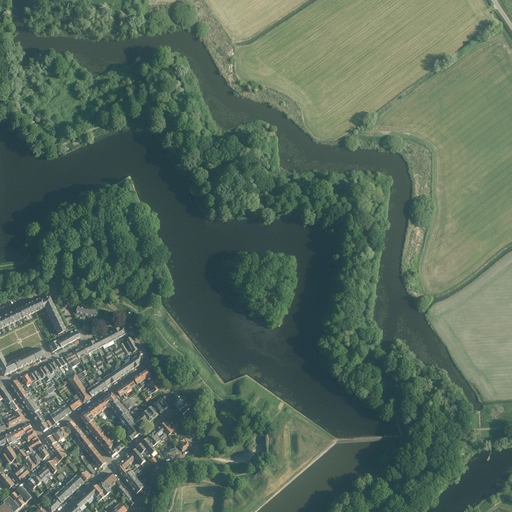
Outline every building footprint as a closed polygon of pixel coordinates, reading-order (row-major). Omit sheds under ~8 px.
[(108,203),(107,210),(115,211),(114,215),(119,216),(120,212),(121,213),(122,208),(118,208),(118,205),(108,203)] [(71,282),(77,283),(79,273),(80,273),(78,284),(81,284),(82,281),(85,281),(86,272),(80,271),(80,270),(86,271),(87,264),(86,263),(86,260),(81,259),(82,254),(73,253),(73,250),(69,249),(68,251),(63,283),(71,285),(71,282)] [(45,310),(53,306),(49,297),(40,302),(39,300),(31,304),(35,313),(45,308),(45,310)] [(28,316),(35,313),(31,304),(18,310),(23,319),(25,317),(26,319),(27,319),(29,319),(29,317),(28,316)] [(53,306),(45,310),(48,315),(56,311),(53,306)] [(83,316),(84,308),(78,306),(76,314),(83,316)] [(137,312),(135,311),(134,316),(131,319),(133,321),(137,320),(138,319),(139,319),(141,319),(142,318),(143,318),(144,317),(145,317),(146,315),(152,311),(149,308),(149,307),(143,311),(140,313),(139,313),(138,313),(138,312),(137,312)] [(90,317),(91,309),(84,308),(83,316),(90,317)] [(91,309),(90,317),(96,319),(98,311),(91,309)] [(13,312),(17,321),(23,319),(18,310),(13,312)] [(56,311),(48,315),(50,320),(58,316),(56,311)] [(8,315),(12,324),(17,321),(13,312),(8,315)] [(2,318),(6,326),(12,324),(8,315),(2,318)] [(45,316),(41,319),(46,325),(50,322),(45,316)] [(58,316),(50,320),(53,325),(61,321),(58,316)] [(61,321),(53,325),(55,330),(63,326),(61,321)] [(63,326),(55,330),(58,335),(65,332),(65,333),(67,332),(66,330),(65,330),(63,326)] [(119,329),(123,336),(129,334),(124,326),(119,329)] [(119,329),(114,331),(118,339),(123,336),(119,329)] [(114,332),(109,334),(113,341),(118,339),(114,331),(114,332)] [(73,334),(72,332),(70,333),(71,335),(67,337),(70,343),(80,338),(76,332),(73,334)] [(109,334),(104,336),(108,344),(110,347),(115,344),(113,341),(109,334)] [(103,346),(104,346),(108,344),(104,336),(99,339),(103,346)] [(67,337),(59,341),(58,342),(61,348),(70,343),(67,337)] [(131,337),(130,338),(126,341),(129,347),(135,344),(131,337)] [(99,339),(95,341),(98,349),(103,346),(99,339)] [(61,348),(58,342),(58,341),(56,342),(49,346),(49,347),(52,353),(61,348)] [(98,349),(95,341),(94,342),(94,341),(90,344),(93,351),(98,349)] [(123,343),(120,345),(127,356),(129,354),(130,355),(132,353),(131,352),(129,353),(126,349),(128,349),(127,348),(126,349),(123,343)] [(89,344),(84,347),(88,354),(93,351),(90,344),(89,344)] [(138,350),(135,344),(129,347),(133,353),(138,350)] [(176,347),(173,344),(159,354),(160,355),(161,357),(176,347)] [(79,349),(86,363),(87,363),(88,362),(87,360),(85,356),(88,354),(84,347),(79,349)] [(42,350),(39,349),(36,351),(35,350),(35,351),(32,353),(13,361),(17,369),(17,370),(22,368),(36,361),(39,359),(39,360),(40,359),(40,358),(42,357),(43,357),(43,356),(44,354),(45,353),(44,353),(42,351),(43,350),(42,350)] [(84,364),(86,363),(79,349),(75,352),(79,359),(81,358),(84,364)] [(74,352),(70,354),(73,362),(76,365),(80,363),(74,352)] [(17,369),(13,361),(6,365),(0,354),(0,369),(4,376),(17,370),(17,369)] [(74,367),(76,365),(73,362),(70,354),(65,357),(70,366),(71,366),(72,368),(74,367)] [(136,357),(141,364),(145,362),(140,354),(136,357)] [(136,368),(141,364),(136,357),(131,361),(136,368)] [(59,360),(63,367),(65,370),(67,369),(66,365),(67,364),(63,358),(59,360)] [(62,367),(63,367),(59,360),(55,362),(62,371),(63,373),(65,372),(63,369),(63,370),(62,367)] [(135,369),(136,368),(131,361),(126,364),(130,371),(135,368),(135,369)] [(56,373),(59,377),(61,376),(60,375),(62,374),(60,371),(54,362),(50,364),(56,373)] [(50,364),(46,366),(51,375),(52,376),(54,375),(57,378),(58,377),(59,378),(60,378),(59,377),(56,373),(50,364)] [(126,374),(130,371),(126,364),(121,367),(126,374)] [(119,365),(115,368),(117,370),(121,377),(126,374),(121,367),(119,365)] [(50,379),(53,377),(51,375),(46,366),(43,368),(42,368),(41,369),(47,377),(49,381),(50,382),(52,385),(54,384),(50,379)] [(49,383),(50,382),(49,381),(47,377),(41,369),(37,371),(42,379),(45,378),(47,382),(47,383),(48,383),(49,383)] [(145,379),(147,378),(151,375),(149,370),(148,369),(142,373),(145,379)] [(117,381),(121,377),(117,370),(112,374),(117,381)] [(38,382),(40,385),(42,384),(40,381),(42,379),(37,371),(32,373),(38,382)] [(36,387),(38,387),(40,385),(38,382),(32,373),(28,375),(33,384),(36,387)] [(143,380),(145,379),(142,373),(138,376),(144,385),(146,384),(143,380)] [(67,379),(67,380),(77,395),(83,404),(91,398),(90,397),(80,382),(79,380),(77,377),(75,374),(73,376),(70,377),(68,379),(67,379)] [(116,381),(117,381),(112,374),(107,377),(112,384),(117,381),(116,381)] [(28,375),(21,379),(27,386),(30,384),(33,389),(35,391),(36,390),(37,389),(37,388),(36,387),(33,384),(28,375)] [(87,384),(84,386),(92,398),(99,393),(91,381),(87,376),(85,378),(92,387),(90,389),(87,384)] [(112,384),(107,377),(102,380),(100,376),(100,377),(107,387),(111,384),(112,384)] [(142,387),(144,385),(138,376),(133,379),(137,385),(139,383),(142,387)] [(100,377),(96,380),(98,383),(103,390),(107,387),(100,377)] [(188,379),(181,384),(186,390),(195,382),(192,378),(189,380),(188,379)] [(93,380),(91,381),(99,393),(103,390),(98,383),(96,384),(93,380)] [(136,387),(132,381),(131,380),(128,383),(132,389),(134,388),(136,392),(137,394),(140,392),(136,386),(136,387)] [(13,389),(23,383),(21,381),(18,383),(17,381),(10,384),(13,389)] [(147,391),(157,386),(155,381),(148,384),(149,387),(143,390),(144,392),(147,391)] [(16,393),(23,389),(22,387),(24,385),(23,383),(13,389),(16,393)] [(127,397),(129,396),(127,393),(132,389),(128,383),(120,388),(127,397)] [(46,391),(49,394),(49,395),(54,392),(53,391),(56,389),(54,386),(46,391)] [(157,386),(147,391),(148,393),(150,392),(151,394),(154,393),(155,395),(159,393),(158,391),(159,390),(157,386)] [(125,399),(127,397),(120,388),(116,391),(120,397),(123,395),(125,399)] [(19,397),(29,391),(27,389),(24,391),(23,389),(16,393),(19,397)] [(10,404),(13,402),(6,391),(1,395),(4,399),(8,405),(10,404)] [(29,391),(19,397),(22,402),(29,397),(27,395),(30,393),(31,392),(31,391),(29,392),(29,391)] [(120,420),(127,414),(129,412),(128,410),(129,409),(129,408),(130,407),(130,406),(131,404),(131,403),(131,402),(130,401),(130,400),(130,399),(123,403),(121,400),(115,392),(112,395),(112,394),(103,400),(109,408),(110,408),(120,420)] [(35,398),(33,395),(23,402),(25,406),(35,398),(35,399),(36,398),(36,397),(35,398)] [(71,398),(71,399),(77,408),(81,405),(83,404),(77,395),(75,396),(72,398),(71,398)] [(203,445),(203,446),(204,447),(204,448),(205,448),(205,447),(205,446),(205,445),(206,444),(207,444),(207,442),(212,445),(216,437),(218,438),(221,434),(226,437),(234,422),(267,436),(267,456),(285,459),(283,436),(270,435),(236,409),(236,408),(236,407),(236,406),(237,405),(237,395),(223,396),(224,398),(217,398),(214,396),(213,399),(217,401),(218,401),(220,402),(220,403),(220,402),(222,403),(222,404),(224,404),(224,405),(223,407),(223,408),(222,408),(222,409),(220,413),(220,414),(218,418),(217,418),(217,419),(215,423),(214,423),(215,424),(212,428),(212,427),(212,428),(210,432),(209,433),(210,433),(208,436),(207,436),(207,437),(205,440),(205,441),(206,441),(206,442),(205,442),(205,441),(204,441),(204,442),(204,443),(204,444),(203,445)] [(35,399),(35,398),(25,406),(27,409),(38,401),(36,398),(35,399)] [(180,398),(175,403),(174,404),(183,414),(189,409),(180,398)] [(73,411),(77,408),(71,399),(70,399),(70,400),(67,402),(68,404),(73,411)] [(161,399),(157,402),(164,410),(168,407),(165,404),(162,400),(161,399)] [(98,403),(103,410),(107,407),(108,408),(109,408),(103,400),(98,403)] [(38,401),(27,409),(30,412),(40,405),(39,404),(40,403),(38,401)] [(68,415),(60,403),(59,401),(57,403),(60,406),(58,407),(65,417),(68,415)] [(15,412),(19,409),(13,402),(10,404),(11,407),(10,408),(12,410),(12,411),(10,412),(11,413),(12,412),(12,413),(15,411),(15,412)] [(60,403),(68,415),(71,413),(64,403),(63,404),(60,402),(60,403)] [(155,407),(152,409),(155,413),(158,411),(160,413),(161,414),(164,410),(157,402),(154,405),(155,406),(155,407)] [(93,407),(98,414),(99,414),(100,414),(101,414),(102,412),(101,411),(103,410),(98,403),(93,407)] [(40,405),(30,412),(32,415),(33,415),(43,408),(42,406),(41,407),(40,405)] [(149,406),(145,409),(147,412),(154,419),(158,416),(155,413),(152,409),(151,408),(149,406)] [(53,410),(52,411),(59,421),(62,419),(55,409),(53,407),(52,408),(53,410)] [(62,419),(65,417),(58,407),(55,409),(62,419)] [(98,414),(93,407),(88,410),(93,417),(98,414)] [(14,413),(13,413),(15,416),(15,417),(18,423),(25,420),(25,419),(19,409),(15,412),(14,413)] [(145,409),(140,413),(142,416),(143,416),(147,421),(149,423),(154,419),(147,412),(145,409)] [(92,418),(93,417),(88,410),(79,417),(86,426),(92,420),(91,419),(91,418),(93,418),(92,418)] [(36,421),(42,417),(40,414),(42,413),(40,411),(39,412),(32,416),(36,421)] [(48,411),(47,412),(55,423),(56,424),(59,421),(52,411),(50,413),(48,411)] [(140,413),(134,419),(136,422),(140,426),(147,421),(143,416),(142,416),(140,413)] [(130,432),(128,434),(129,435),(126,437),(129,440),(130,440),(132,441),(140,434),(137,429),(140,426),(136,422),(135,423),(127,414),(120,420),(130,432)] [(14,425),(18,423),(15,417),(15,416),(10,419),(14,425)] [(14,425),(10,419),(9,417),(8,417),(6,418),(7,420),(5,421),(9,428),(14,425)] [(44,423),(46,422),(42,417),(36,421),(40,426),(44,423)] [(88,430),(96,424),(92,420),(86,426),(85,426),(88,430)] [(44,423),(40,426),(44,432),(52,426),(49,421),(46,423),(46,422),(44,423)] [(67,425),(64,427),(66,429),(66,428),(67,429),(69,427),(71,430),(76,426),(72,422),(67,425)] [(161,427),(166,433),(168,436),(179,427),(177,422),(171,427),(167,422),(161,427)] [(26,436),(28,435),(26,432),(32,429),(29,424),(21,428),(26,436)] [(91,434),(99,428),(96,424),(88,430),(91,434)] [(72,438),(75,435),(80,431),(76,426),(71,430),(73,433),(72,434),(70,436),(72,438)] [(161,437),(166,433),(161,427),(157,431),(161,437)] [(25,438),(25,437),(26,436),(21,428),(17,430),(20,437),(22,436),(24,439),(25,438)] [(64,439),(66,437),(69,435),(63,428),(59,431),(64,439)] [(95,438),(102,432),(99,428),(91,434),(95,438)] [(18,444),(18,445),(21,444),(20,443),(21,442),(19,439),(21,438),(20,437),(17,430),(13,432),(18,444)] [(26,436),(25,437),(25,438),(28,442),(29,443),(32,442),(31,440),(32,440),(37,437),(33,431),(28,435),(26,436)] [(58,443),(64,439),(59,431),(53,435),(58,443)] [(78,440),(84,436),(80,431),(75,435),(77,438),(73,441),(74,443),(78,440)] [(157,440),(161,437),(157,431),(152,435),(157,440)] [(15,446),(18,444),(13,432),(9,434),(14,444),(15,446)] [(99,444),(107,438),(102,432),(95,438),(99,444)] [(157,440),(152,435),(147,439),(154,447),(160,441),(161,442),(162,441),(163,441),(165,440),(166,441),(170,438),(168,436),(166,433),(161,437),(157,440)] [(6,446),(8,449),(10,447),(12,446),(13,448),(15,447),(15,446),(14,444),(9,434),(5,436),(9,444),(9,445),(6,446)] [(57,442),(52,436),(45,441),(54,453),(61,447),(57,442)] [(84,436),(78,440),(81,443),(79,444),(81,446),(88,441),(84,436)] [(31,455),(37,452),(35,449),(42,445),(37,437),(32,440),(33,442),(27,446),(30,450),(31,452),(31,454),(30,454),(27,456),(22,450),(18,453),(24,461),(29,457),(30,456),(31,455)] [(103,448),(110,442),(107,438),(99,444),(103,448)] [(153,448),(154,447),(147,439),(142,444),(147,450),(152,456),(156,452),(153,448)] [(81,446),(79,447),(81,449),(84,447),(86,450),(85,451),(92,445),(88,441),(81,446)] [(106,452),(106,451),(113,446),(110,442),(103,448),(106,452)] [(166,452),(163,452),(165,458),(167,457),(181,453),(181,452),(179,450),(177,448),(178,447),(174,443),(173,442),(172,443),(171,444),(173,449),(166,452)] [(113,450),(117,454),(124,448),(120,443),(118,445),(115,447),(113,450)] [(187,443),(186,443),(179,447),(182,451),(182,452),(190,448),(187,443)] [(249,452),(256,447),(253,443),(246,448),(249,452)] [(137,449),(136,449),(143,457),(149,452),(147,450),(142,444),(141,445),(137,449)] [(42,445),(35,449),(37,452),(38,454),(45,450),(41,445),(42,445)] [(103,458),(97,452),(92,445),(85,451),(84,452),(85,453),(86,452),(96,464),(103,458)] [(113,446),(106,451),(112,458),(117,454),(113,450),(115,447),(113,446)] [(6,455),(0,458),(0,464),(1,465),(3,464),(5,462),(8,466),(18,458),(15,454),(14,452),(12,450),(11,448),(10,447),(8,449),(6,449),(5,450),(4,451),(6,455)] [(61,447),(54,453),(57,457),(47,465),(54,474),(58,471),(54,465),(57,463),(67,455),(61,447)] [(135,450),(131,454),(136,459),(141,466),(143,468),(143,469),(145,468),(142,465),(145,462),(142,457),(143,457),(136,449),(135,450)] [(38,454),(37,455),(42,461),(49,455),(45,450),(38,454)] [(404,450),(401,470),(402,471),(403,469),(404,463),(417,465),(418,456),(420,456),(420,454),(422,454),(425,454),(425,453),(404,450)] [(42,461),(39,457),(36,454),(32,458),(30,456),(29,457),(31,459),(37,466),(42,461)] [(125,460),(129,465),(131,468),(133,467),(131,464),(136,459),(131,454),(125,460)] [(32,471),(37,466),(31,459),(29,457),(24,461),(25,463),(26,464),(30,469),(32,471)] [(96,464),(95,465),(99,469),(106,463),(103,458),(96,464)] [(125,470),(129,465),(125,460),(120,464),(125,470)] [(12,463),(25,477),(29,473),(22,466),(20,468),(14,461),(12,463)] [(21,481),(25,477),(12,463),(11,463),(13,466),(12,466),(17,471),(14,473),(21,481)] [(126,471),(125,470),(120,464),(116,468),(124,478),(132,471),(129,469),(126,471)] [(262,469),(255,476),(264,469),(261,466),(260,467),(262,469)] [(48,479),(49,477),(52,475),(45,467),(41,471),(48,479)] [(5,475),(3,472),(2,471),(3,470),(2,468),(0,469),(0,476),(1,478),(0,478),(0,479),(4,485),(9,481),(8,479),(7,478),(5,475)] [(139,471),(139,470),(138,469),(134,473),(132,471),(124,478),(127,482),(143,470),(142,469),(139,471)] [(141,473),(144,471),(143,470),(127,482),(130,486),(139,479),(137,477),(141,474),(141,473)] [(47,482),(48,481),(49,480),(48,479),(41,471),(37,474),(43,481),(45,484),(47,482)] [(80,474),(78,475),(80,477),(79,477),(84,482),(85,483),(92,476),(91,476),(88,472),(86,474),(84,472),(81,475),(80,474)] [(14,486),(20,481),(12,473),(7,478),(9,481),(14,486)] [(75,477),(73,475),(71,473),(70,474),(71,476),(80,487),(84,483),(77,476),(75,477)] [(97,486),(106,496),(111,492),(108,490),(118,482),(111,473),(97,486)] [(37,486),(43,481),(37,474),(31,479),(37,486)] [(77,490),(79,488),(80,487),(71,476),(69,478),(72,481),(70,482),(77,490)] [(33,490),(37,486),(31,479),(27,483),(25,484),(32,492),(34,490),(33,490)] [(65,482),(62,479),(61,480),(73,493),(77,490),(70,482),(68,484),(65,481),(65,482)] [(133,490),(145,481),(143,479),(140,481),(139,479),(130,486),(133,490)] [(69,497),(70,496),(73,493),(61,480),(60,481),(63,484),(62,484),(64,487),(62,489),(69,497)] [(9,481),(4,485),(9,491),(14,486),(9,481)] [(142,483),(145,481),(133,490),(137,494),(144,487),(145,486),(142,483)] [(104,498),(106,496),(97,486),(92,491),(96,496),(95,496),(96,498),(97,498),(98,500),(97,501),(98,503),(103,499),(104,501),(106,499),(104,498)] [(0,511),(44,511),(43,511),(40,507),(34,511),(17,511),(21,509),(25,505),(31,501),(32,500),(32,499),(28,494),(27,493),(26,492),(25,490),(22,487),(3,504),(0,506),(0,511)] [(121,487),(118,490),(120,493),(131,506),(135,503),(122,487),(121,487)] [(56,490),(65,500),(69,497),(62,489),(60,491),(58,488),(56,490)] [(55,496),(61,504),(65,500),(56,490),(54,491),(57,494),(55,496)] [(97,498),(96,498),(95,496),(96,496),(92,491),(84,498),(88,502),(91,500),(93,502),(97,498)] [(356,502),(359,505),(369,495),(367,492),(356,502)] [(181,495),(154,494),(154,495),(154,496),(179,497),(178,503),(177,503),(177,505),(178,505),(178,507),(177,507),(177,509),(178,509),(178,511),(177,511),(179,511),(180,501),(181,497),(182,497),(182,496),(182,495),(181,495)] [(262,504),(259,495),(258,494),(243,508),(241,506),(236,503),(226,502),(227,496),(223,495),(222,495),(221,494),(221,495),(221,494),(220,495),(221,495),(221,496),(222,496),(221,500),(220,500),(219,500),(218,502),(219,502),(220,502),(217,511),(218,511),(221,503),(226,504),(235,505),(240,508),(242,511),(245,511),(247,510),(247,511),(250,511),(249,508),(250,507),(252,511),(253,511),(254,511),(254,510),(255,510),(253,505),(254,503),(256,508),(257,508),(258,508),(258,507),(256,501),(258,500),(259,505),(260,505),(261,505),(261,504),(262,504)] [(50,511),(52,511),(61,504),(55,496),(49,501),(52,503),(47,508),(50,511)] [(85,505),(88,502),(84,498),(76,505),(82,511),(87,508),(85,505)]
